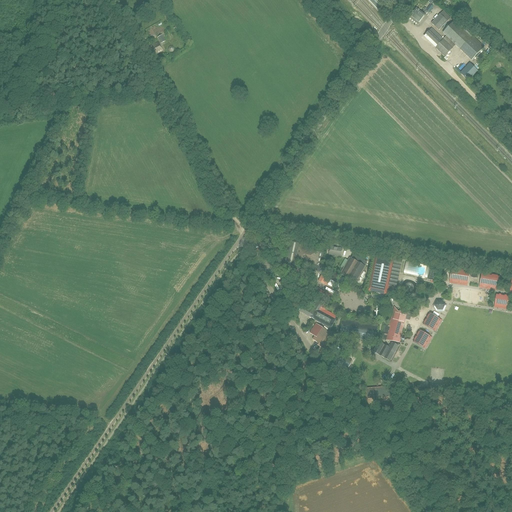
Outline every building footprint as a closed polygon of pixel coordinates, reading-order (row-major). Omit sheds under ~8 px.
[(430,3),(424,8),(427,11),(433,6),(430,3)] [(404,14),(418,25),(425,15),(416,8),(413,12),(408,8),(404,14)] [(431,24),(439,31),(448,21),(440,14),(431,24)] [(431,29),(425,35),(437,46),(435,48),(445,57),(456,45),(459,49),(460,49),(472,61),(484,47),(470,34),(468,36),(454,22),(443,34),(447,37),(444,40),(431,29)] [(153,56),(162,51),(158,42),(148,48),(153,56)] [(470,64),(461,73),(469,80),(478,71),(470,64)] [(321,251),(321,250),(304,247),(304,243),(291,241),(282,265),(299,268),(299,264),(313,267),(312,270),(320,272),(324,252),(321,251)] [(330,247),(329,255),(341,257),(342,249),(330,247)] [(375,254),(367,292),(387,296),(387,295),(389,295),(391,294),(391,292),(391,291),(392,288),(396,290),(402,260),(375,254)] [(349,259),(341,273),(356,282),(364,268),(360,266),(349,259)] [(467,284),(469,271),(452,269),(450,281),(467,284)] [(334,272),(331,278),(336,280),(339,275),(334,272)] [(497,289),(499,276),(482,273),(480,286),(497,289)] [(327,279),(321,275),(318,281),(324,284),(327,279)] [(410,287),(415,282),(410,278),(405,283),(410,287)] [(299,312),(331,329),(336,320),(320,311),(328,296),(322,293),(322,294),(316,290),(313,296),(318,300),(315,306),(312,312),(302,306),(299,312)] [(507,307),(509,296),(497,294),(495,305),(507,307)] [(409,313),(407,313),(399,313),(396,309),(394,311),(391,321),(389,327),(384,326),(381,340),(404,344),(405,337),(401,337),(402,332),(405,320),(410,321),(412,313),(409,312),(409,313)] [(434,331),(440,320),(429,313),(423,324),(434,331)] [(340,333),(376,339),(378,325),(342,319),(340,333)] [(324,351),(336,335),(329,331),(328,332),(316,324),(309,333),(314,337),(312,340),(316,343),(315,344),(324,351)] [(430,337),(419,331),(413,342),(424,348),(430,337)] [(388,361),(397,346),(393,344),(385,347),(378,343),(374,351),(379,353),(378,355),(388,361)] [(330,363),(346,372),(351,363),(346,361),(345,362),(335,356),(330,363)] [(397,387),(366,389),(367,399),(398,396),(397,387)]
